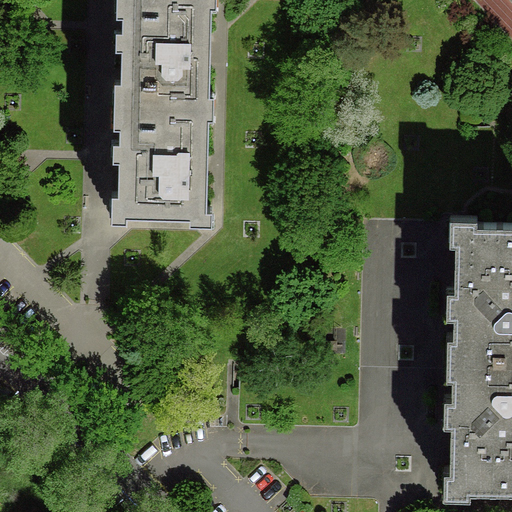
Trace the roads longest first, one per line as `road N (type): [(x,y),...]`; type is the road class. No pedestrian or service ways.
road 1 (residential): [(135,497),(193,448),(295,443),(404,499),(511,507)]
road 2 (unknown): [(387,489),(399,451),(407,120)]
road 3 (residential): [(135,497),(0,353)]
